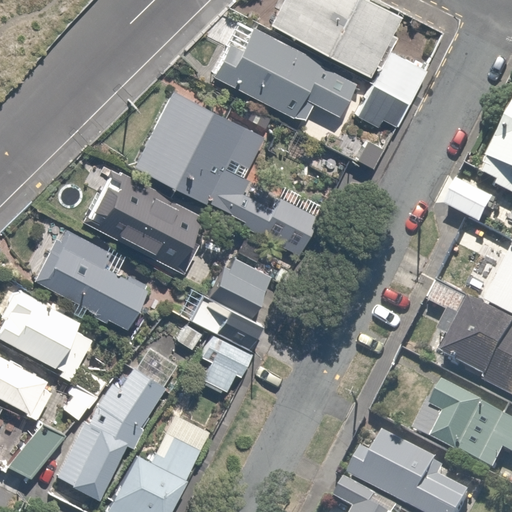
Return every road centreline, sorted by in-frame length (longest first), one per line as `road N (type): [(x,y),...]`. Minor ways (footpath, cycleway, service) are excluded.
road 1 (residential): [(240,511),(508,2)]
road 2 (residential): [(0,157),(156,0)]
